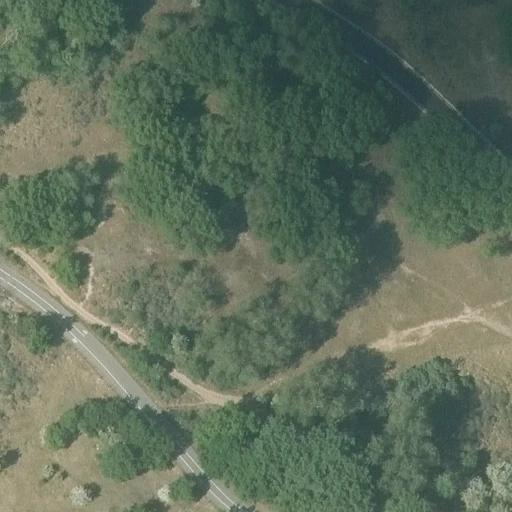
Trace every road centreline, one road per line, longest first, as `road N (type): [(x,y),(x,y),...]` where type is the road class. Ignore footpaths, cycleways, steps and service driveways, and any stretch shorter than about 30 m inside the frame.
road 1 (unknown): [(433,511),(143,357),(0,238)]
road 2 (tertiary): [(511,183),(339,24),(289,0)]
